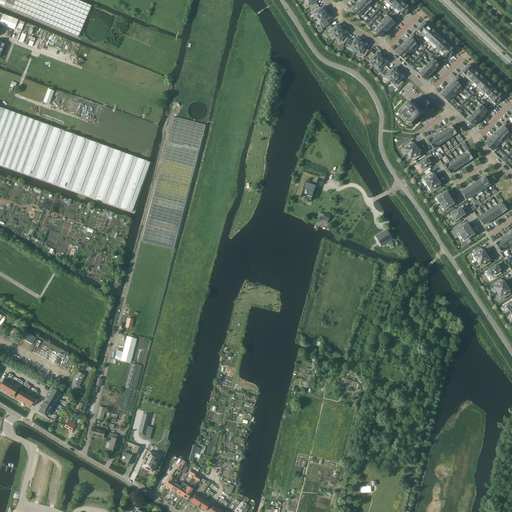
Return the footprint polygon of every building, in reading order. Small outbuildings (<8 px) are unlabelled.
[(77,0),(0,0),(0,3),(12,9),(12,10),(78,38),(92,6),(77,0)] [(305,0),(306,0),(308,3),(306,4),(310,10),(317,6),(314,2),(317,0),(305,0)] [(369,6),(363,0),(362,0),(360,3),(366,9),(369,6)] [(396,8),(403,2),(400,0),(396,0),(392,5),(396,8)] [(400,12),(406,5),(403,2),(396,8),(400,12)] [(366,9),(360,3),(356,6),(363,12),(366,9)] [(404,16),(410,9),(406,5),(400,12),(404,16)] [(317,19),(327,12),(326,9),(325,9),(324,7),(319,10),(317,6),(310,10),(314,16),(315,15),(317,19)] [(358,17),(363,12),(356,6),(353,10),(356,14),(356,15),(358,17)] [(329,15),(327,12),(317,19),(319,22),(318,22),(322,29),(329,24),(326,20),(330,18),(329,15)] [(389,17),(385,21),(392,27),(395,23),(389,17)] [(85,34),(86,37),(88,39),(91,41),(94,42),(97,42),(100,41),(103,40),(105,37),(106,34),(107,31),(107,28),(105,25),(103,23),(101,21),(98,20),(94,20),(91,20),(88,22),(86,25),(85,27),(84,31),(85,34)] [(392,27),(385,21),(382,24),(388,30),(392,27)] [(382,24),(380,22),(377,26),(378,28),(379,28),(385,34),(388,30),(382,24)] [(422,33),(428,26),(424,22),(416,31),(420,35),(422,33)] [(335,38),(342,28),(339,26),(339,27),(337,25),(334,29),(330,26),(325,32),(331,37),(332,35),(335,38)] [(426,36),(432,29),(428,26),(422,33),(426,36)] [(345,30),(342,28),(335,38),(338,40),(337,41),(343,45),(348,39),(344,36),(347,32),(345,31),(345,30)] [(379,28),(378,28),(374,32),(377,35),(378,34),(381,38),(385,34),(379,28)] [(429,40),(436,33),(432,29),(426,36),(429,40)] [(433,43),(440,37),(436,33),(429,40),(433,43)] [(437,47),(443,40),(440,37),(433,43),(437,47)] [(355,51),(362,41),(359,39),(358,40),(356,38),(353,42),(349,40),(345,46),(352,50),(352,49),(355,51)] [(411,38),(407,42),(415,50),(419,46),(411,38)] [(441,51),(447,44),(443,40),(437,47),(441,51)] [(365,43),(362,41),(355,51),(359,53),(358,54),(364,58),(368,51),(364,49),(367,45),(364,43),(365,43)] [(415,50),(407,42),(404,45),(410,51),(410,52),(412,53),(415,50)] [(444,54),(451,47),(447,44),(441,51),(444,54)] [(410,51),(404,45),(401,49),(407,55),(410,52),(410,51)] [(449,58),(455,51),(451,47),(444,54),(449,58)] [(407,55),(401,49),(397,53),(401,56),(400,57),(405,61),(409,56),(407,55)] [(374,65),(383,57),(380,54),(380,55),(378,53),(374,56),(371,53),(365,59),(371,64),(372,63),(374,65)] [(385,59),(383,57),(374,65),(377,68),(376,69),(381,74),(387,68),(383,65),(387,61),(385,60),(385,59)] [(433,59),(430,63),(436,69),(440,65),(433,59)] [(436,69),(430,63),(427,66),(426,67),(433,73),(436,69)] [(469,64),(461,73),(465,77),(473,68),(469,64)] [(426,67),(427,66),(425,65),(421,68),(429,76),(433,73),(426,67)] [(390,81),(399,72),(396,69),(396,70),(394,68),(390,72),(387,68),(381,74),(387,79),(388,78),(390,81)] [(429,76),(421,68),(417,73),(421,77),(422,76),(426,80),(429,76)] [(473,68),(465,77),(468,80),(477,72),(473,68)] [(401,74),(399,72),(390,81),(393,83),(392,84),(398,89),(403,83),(399,80),(403,77),(401,75),(401,74)] [(477,72),(468,80),(472,84),(474,82),(480,75),(477,72)] [(480,75),(474,82),(478,86),(484,79),(480,75)] [(478,86),(476,87),(480,91),(488,83),(484,79),(478,86)] [(456,80),(452,84),(458,90),(460,92),(464,88),(456,80)] [(488,83),(480,91),(484,95),(485,93),(492,86),(488,83)] [(458,90),(452,84),(449,88),(455,94),(458,90)] [(492,86),(485,93),(489,96),(489,97),(495,90),(492,86)] [(455,94),(449,88),(445,91),(452,97),(455,94)] [(44,102),(50,104),(54,91),(49,89),(44,102)] [(489,96),(487,98),(491,102),(499,93),(495,90),(489,97),(489,96)] [(452,97),(445,91),(442,95),(445,99),(447,102),(452,97)] [(491,102),(490,103),(494,106),(497,104),(503,97),(499,93),(491,102)] [(411,125),(422,113),(418,109),(417,110),(412,105),(413,105),(409,101),(398,112),(402,116),(400,117),(406,122),(407,121),(411,125)] [(206,111),(206,109),(205,107),(205,106),(204,104),(202,103),(201,102),(198,102),(197,102),(195,102),(193,102),(192,103),(190,104),(189,106),(189,107),(188,109),(188,111),(188,113),(189,114),(190,116),(191,117),(192,118),(194,119),(195,119),(197,120),(199,119),(201,119),(202,118),(204,117),(205,116),(205,114),(206,113),(206,111)] [(476,107),(478,109),(484,115),(488,111),(480,103),(476,107)] [(0,164),(1,165),(132,211),(150,163),(0,107),(0,164)] [(478,109),(475,112),(481,118),(484,115),(478,109)] [(481,118),(475,112),(472,116),(471,116),(478,122),(481,118)] [(471,116),(472,116),(470,114),(465,119),(470,123),(470,122),(474,126),(478,122),(471,116)] [(173,117),(141,241),(173,249),(205,125),(173,117)] [(452,126),(447,129),(452,136),(458,133),(456,129),(454,129),(452,126)] [(504,126),(500,130),(508,138),(511,134),(504,126)] [(452,136),(447,129),(443,132),(448,139),(452,136)] [(500,130),(497,134),(505,141),(508,138),(500,130)] [(448,139),(443,132),(438,135),(443,142),(448,139)] [(497,134),(493,137),(500,143),(502,145),(504,142),(505,142),(505,141),(497,134)] [(443,142),(438,135),(434,138),(439,145),(443,142)] [(493,137),(490,141),(497,147),(500,143),(493,137)] [(439,145),(434,138),(429,141),(432,146),(431,146),(433,150),(440,146),(439,145)] [(417,148),(415,145),(414,143),(413,143),(411,141),(403,146),(405,149),(404,149),(407,154),(417,148)] [(490,141),(486,145),(490,148),(490,149),(494,153),(498,148),(497,147),(490,141)] [(421,156),(420,153),(417,148),(407,154),(411,159),(413,162),(421,156)] [(469,150),(463,154),(469,161),(473,158),(471,155),(472,154),(469,150)] [(469,161),(463,154),(459,157),(464,164),(469,161)] [(464,164),(459,157),(454,160),(460,167),(464,164)] [(432,166),(430,164),(431,163),(427,158),(418,164),(421,170),(422,169),(423,172),(432,166)] [(454,160),(450,162),(450,163),(455,170),(460,167),(454,160)] [(450,163),(450,162),(449,161),(443,165),(446,169),(447,168),(450,173),(455,170),(450,163)] [(302,194),(313,197),(319,178),(303,172),(295,195),(301,197),(302,194)] [(437,179),(435,175),(434,174),(433,174),(431,172),(423,177),(425,180),(424,180),(428,185),(437,179)] [(485,177),(481,180),(486,188),(492,184),(490,181),(488,181),(485,177)] [(442,187),(440,184),(441,184),(437,179),(428,185),(431,190),(433,193),(442,187)] [(486,188),(481,180),(476,183),(481,191),(486,188)] [(481,191),(476,183),(472,186),(477,194),(481,191)] [(477,194),(472,186),(467,189),(472,197),(477,194)] [(472,197),(467,189),(462,192),(465,196),(464,197),(466,200),(472,197)] [(440,204),(450,198),(447,192),(439,197),(438,196),(436,197),(437,199),(438,199),(439,200),(438,201),(440,204)] [(448,207),(453,204),(454,203),(450,198),(440,204),(442,208),(443,207),(445,210),(449,208),(448,207)] [(503,201),(497,205),(502,213),(507,210),(504,205),(505,205),(503,201)] [(502,213),(497,205),(493,208),(498,216),(502,213)] [(459,218),(464,215),(465,214),(461,208),(456,211),(452,214),(451,214),(452,215),(451,215),(453,219),(454,218),(456,221),(460,219),(459,218)] [(498,216),(493,208),(488,211),(493,219),(498,216)] [(493,219),(488,211),(484,214),(489,222),(493,219)] [(326,213),(322,220),(328,223),(331,216),(326,213)] [(489,222),(484,214),(478,218),(480,221),(481,220),(484,225),(489,222)] [(458,227),(456,228),(457,230),(458,229),(459,231),(458,232),(460,235),(470,229),(470,228),(468,226),(468,225),(467,223),(466,224),(460,227),(459,228),(458,227)] [(470,229),(460,235),(462,239),(463,238),(465,241),(462,243),(462,246),(463,248),(472,242),(469,239),(469,238),(473,235),(472,233),(472,232),(471,232),(470,230),(471,229),(470,229)] [(386,230),(378,236),(383,245),(388,242),(390,245),(393,243),(391,240),(392,240),(386,230)] [(505,237),(501,240),(506,248),(507,250),(511,247),(510,245),(505,237)] [(501,240),(496,243),(500,249),(498,250),(501,254),(507,250),(506,248),(501,240)] [(477,261),(487,255),(483,250),(481,247),(473,253),(474,256),(477,261)] [(491,263),(489,260),(490,260),(487,255),(477,261),(480,266),(481,266),(483,268),(491,263)] [(501,273),(500,271),(500,270),(497,265),(487,271),(491,276),(493,279),(501,273)] [(507,286),(505,282),(504,281),(503,281),(501,278),(493,284),(494,287),(497,292),(507,286)] [(511,294),(509,291),(510,291),(507,286),(497,292),(500,297),(501,297),(503,299),(511,294)] [(237,305),(236,310),(247,312),(248,303),(243,303),(243,306),(237,305)] [(127,318),(125,327),(131,329),(134,320),(127,318)] [(422,323),(416,322),(411,339),(417,340),(422,323)] [(27,332),(23,339),(32,344),(36,338),(27,332)] [(116,351),(115,358),(120,360),(121,355),(122,355),(120,361),(129,363),(130,364),(136,339),(132,338),(128,337),(127,337),(122,354),(121,354),(122,352),(116,351)] [(126,388),(135,389),(135,385),(139,366),(131,364),(126,388)] [(77,372),(69,388),(76,391),(85,375),(77,372)] [(3,380),(0,385),(0,388),(3,391),(8,383),(3,380)] [(8,383),(3,391),(8,394),(13,385),(8,383)] [(13,385),(8,394),(13,397),(18,388),(13,385)] [(52,388),(49,393),(58,398),(61,394),(52,388)] [(21,390),(16,398),(21,401),(26,393),(21,390)] [(26,393),(21,401),(25,404),(30,396),(26,393)] [(49,393),(46,397),(56,403),(58,398),(49,393)] [(30,396),(25,404),(30,407),(35,399),(30,396)] [(46,397),(43,402),(44,403),(44,402),(52,407),(53,408),(56,403),(46,397)] [(44,403),(41,407),(49,412),(52,407),(44,402),(44,403)] [(41,407),(38,412),(46,417),(49,412),(41,407)] [(99,407),(97,418),(103,420),(106,408),(99,407)] [(151,435),(152,430),(146,428),(149,419),(143,417),(139,433),(144,434),(145,434),(151,435)] [(75,425),(73,424),(76,420),(72,418),(69,422),(68,421),(64,427),(71,431),(75,425)] [(92,428),(91,436),(103,439),(105,431),(92,428)] [(116,439),(117,435),(110,433),(109,437),(112,438),(108,450),(116,453),(118,448),(117,447),(118,446),(119,446),(120,441),(116,439)] [(131,465),(135,457),(137,453),(139,454),(142,448),(136,446),(134,451),(133,451),(131,455),(124,452),(122,456),(125,457),(123,461),(124,462),(125,462),(125,464),(127,464),(128,464),(131,465)] [(189,461),(193,462),(195,453),(197,447),(193,446),(189,461)] [(145,461),(142,467),(143,467),(146,469),(148,470),(151,471),(152,472),(154,468),(155,466),(156,465),(155,465),(156,463),(157,463),(157,462),(158,460),(158,459),(159,457),(156,455),(157,454),(156,454),(156,455),(153,453),(153,452),(152,453),(150,452),(151,452),(149,452),(146,458),(145,458),(146,459),(145,461),(144,460),(145,461)] [(182,472),(185,467),(187,463),(183,461),(179,467),(180,468),(179,471),(182,472)] [(46,489),(51,464),(38,462),(33,486),(46,489)] [(196,473),(199,468),(194,465),(191,470),(196,473)] [(171,489),(175,483),(176,480),(171,477),(165,486),(171,489)] [(176,493),(180,486),(175,483),(171,489),(176,493)] [(181,496),(185,490),(187,487),(182,484),(180,486),(176,493),(181,496)] [(187,500),(191,493),(193,490),(188,487),(187,487),(185,490),(181,496),(187,500)] [(195,505),(200,497),(196,494),(191,502),(195,505)] [(200,508),(205,500),(200,497),(195,505),(200,508)] [(205,511),(210,503),(205,500),(200,508),(205,511)]
